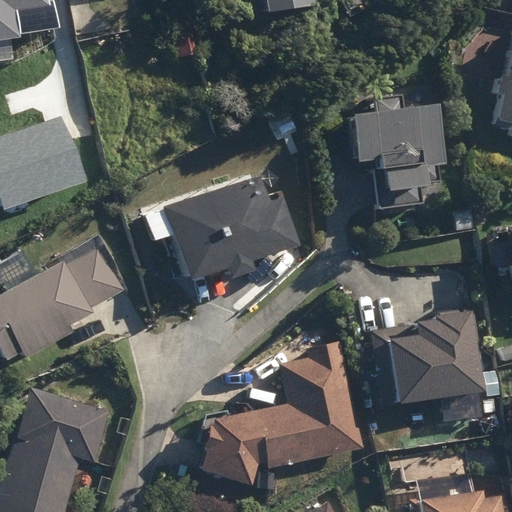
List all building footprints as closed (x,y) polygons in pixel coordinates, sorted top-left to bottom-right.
[(0,0),(0,36),(8,36),(5,8),(36,4),(35,0),(0,0)] [(51,0),(53,15),(67,13),(65,0),(51,0)] [(259,0),(262,12),(310,4),(308,0),(259,0)] [(336,0),(344,18),(385,0),(336,0)] [(494,92),(488,116),(492,117),(491,125),(507,129),(505,135),(511,136),(511,29),(510,29),(499,76),(494,75),(490,91),(494,92)] [(75,50),(88,48),(86,32),(73,34),(75,50)] [(166,36),(171,58),(186,54),(182,33),(166,36)] [(374,208),(420,203),(416,165),(436,163),(429,101),(398,105),(397,95),(369,98),(371,110),(343,113),(349,161),(369,159),(374,208)] [(104,143),(111,162),(128,155),(121,138),(104,143)] [(261,199),(253,175),(140,210),(149,239),(165,233),(180,278),(217,266),(219,275),(244,267),(242,259),(289,244),(274,195),(261,199)] [(449,209),(451,228),(464,227),(462,208),(449,209)] [(509,284),(511,283),(511,224),(502,225),(509,284)] [(54,261),(0,288),(0,354),(10,350),(13,355),(14,357),(18,355),(64,332),(61,326),(84,314),(83,312),(84,311),(119,293),(96,249),(94,250),(60,267),(58,262),(57,260),(54,261)] [(468,308),(423,314),(423,318),(405,321),(406,324),(366,330),(376,406),(390,404),(390,401),(479,389),(468,308)] [(196,448),(191,467),(239,481),(243,482),(248,464),(256,462),(257,468),(357,448),(335,342),(303,349),(305,357),(275,364),(283,404),(212,419),(206,417),(204,426),(200,424),(194,447),(196,448)] [(511,343),(495,348),(498,361),(511,356),(511,343)] [(0,511),(54,511),(73,457),(86,462),(103,412),(24,385),(0,459),(0,511)] [(503,511),(501,493),(473,497),(472,490),(404,500),(406,511),(503,511)] [(328,511),(322,501),(301,511),(328,511)]
